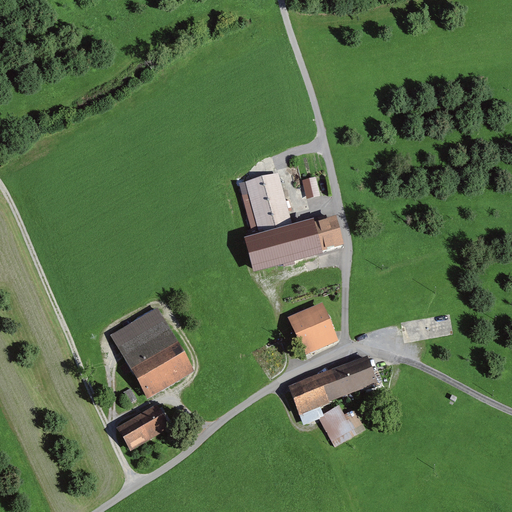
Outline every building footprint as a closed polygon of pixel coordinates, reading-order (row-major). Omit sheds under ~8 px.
[(254,275),(343,250),(335,220),(293,231),(278,176),(244,185),(260,241),(246,244),(254,275)] [(307,192),(321,190),(319,177),(304,180),(307,192)] [(336,341),(321,309),(289,323),(304,356),(336,341)] [(149,402),(195,375),(159,312),(113,339),(149,402)] [(297,418),(378,388),(368,360),(287,390),(297,418)] [(173,430),(159,407),(121,430),(135,453),(173,430)] [(340,445),(366,432),(355,412),(344,418),(339,410),(325,417),(340,445)]
